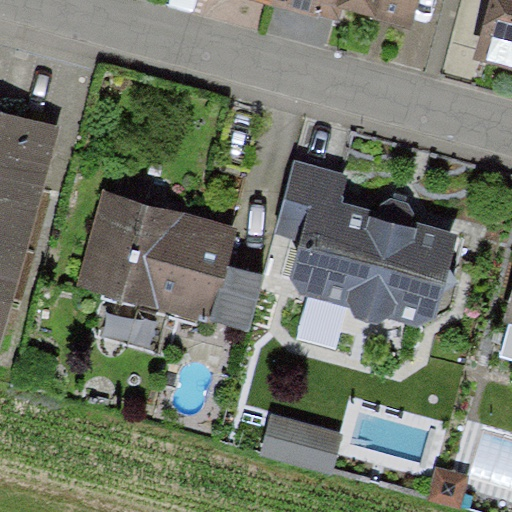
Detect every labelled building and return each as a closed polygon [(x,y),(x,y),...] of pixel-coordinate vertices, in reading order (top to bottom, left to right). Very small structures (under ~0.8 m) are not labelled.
[(332,0),(300,0),(330,8),(332,0)] [(360,0),(409,14),(412,0),(360,0)] [(511,0),(493,0),(480,49),(511,57),(511,0)] [(0,297),(47,129),(0,115),(0,297)] [(339,178),(290,164),(274,222),(323,236),(339,178)] [(225,226),(108,198),(89,277),(248,315),(259,270),(217,260),(225,226)] [(451,231),(336,200),(312,290),(426,321),(451,231)] [(511,315),(502,350),(511,352),(511,315)]
